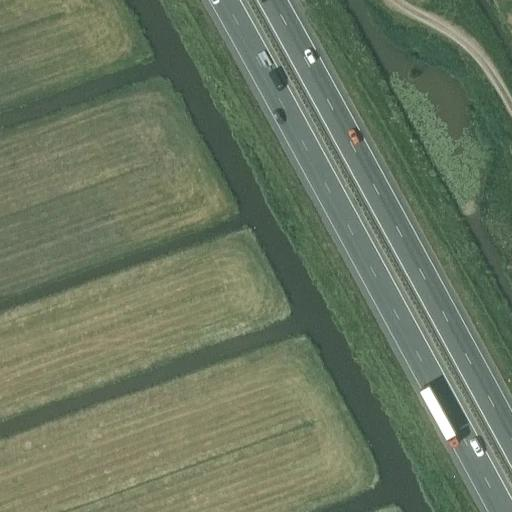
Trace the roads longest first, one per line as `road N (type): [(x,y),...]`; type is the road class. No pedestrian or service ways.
road 1 (trunk): [(218,0),(504,511)]
road 2 (trunk): [(511,441),(266,0)]
road 3 (track): [(511,127),(462,41),(389,0)]
